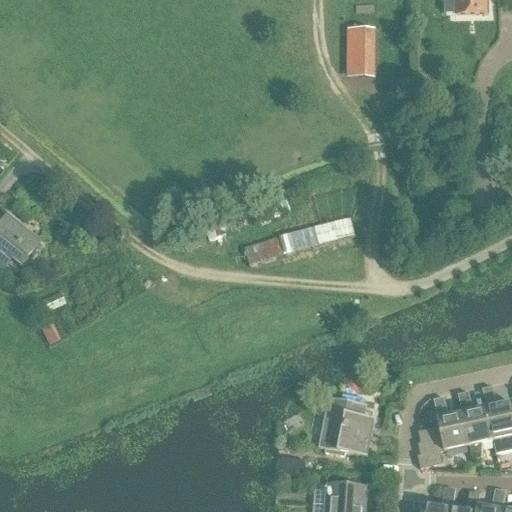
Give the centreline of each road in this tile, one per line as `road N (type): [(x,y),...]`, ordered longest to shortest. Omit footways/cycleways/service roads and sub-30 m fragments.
road 1 (track): [(323,0),(328,60),(379,122),(387,152),(380,232),(386,290)]
road 2 (residential): [(408,484),(413,401),(424,391),(511,373)]
road 3 (unclassified): [(511,237),(405,291),(386,290)]
